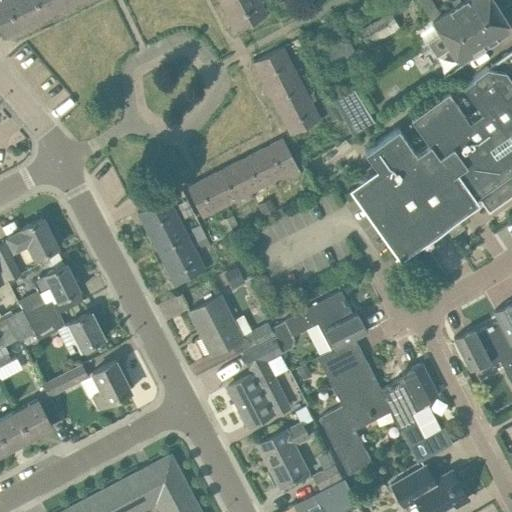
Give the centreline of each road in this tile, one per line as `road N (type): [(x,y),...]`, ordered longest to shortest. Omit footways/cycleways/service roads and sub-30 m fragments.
road 1 (residential): [(511,500),(427,337),(425,316),(511,254)]
road 2 (residential): [(187,406),(60,162)]
road 3 (residential): [(295,23),(196,73),(132,124),(60,162)]
road 4 (residential): [(0,504),(187,406)]
road 5 (residential): [(244,511),(187,406)]
